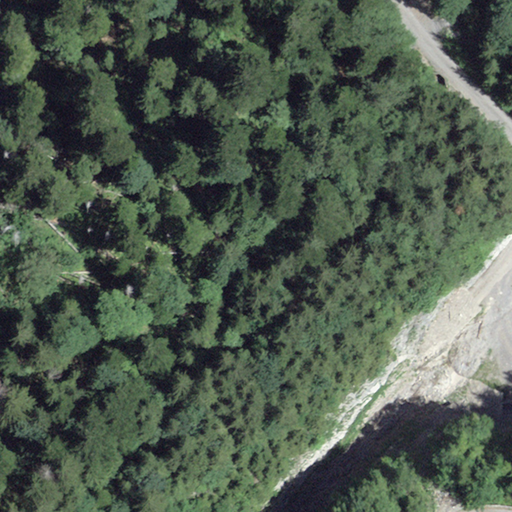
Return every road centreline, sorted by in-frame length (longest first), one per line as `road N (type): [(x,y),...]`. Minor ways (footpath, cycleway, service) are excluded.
road 1 (unclassified): [(473,295),(433,347),(434,374),(466,400),(511,405)]
road 2 (unclassified): [(511,135),(446,69),(394,0)]
